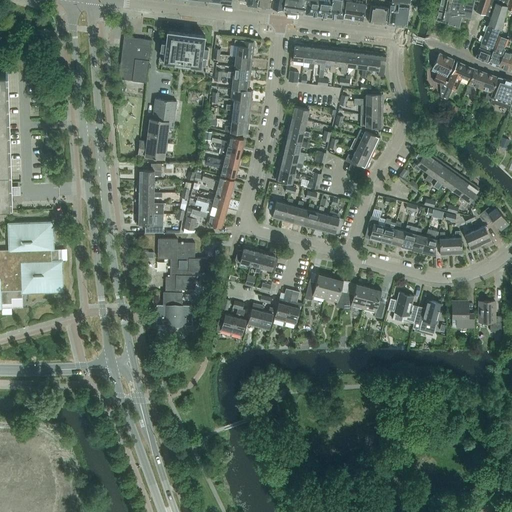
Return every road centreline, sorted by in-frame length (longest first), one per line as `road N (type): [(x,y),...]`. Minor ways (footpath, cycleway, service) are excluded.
road 1 (tertiary): [(69,0),(112,368)]
road 2 (residential): [(349,256),(374,174),(403,124),(395,34),(280,20)]
road 3 (tertiary): [(129,344),(105,207),(90,0)]
road 4 (residential): [(349,256),(244,227),(272,112),(280,20)]
road 5 (residential): [(280,20),(106,0)]
road 6 (tertiary): [(175,511),(129,344)]
road 7 (residential): [(511,248),(486,268),(450,277),(349,256)]
road 8 (tertiary): [(112,368),(162,511)]
